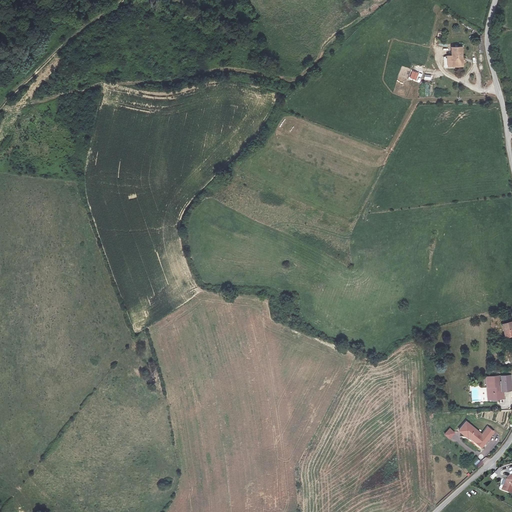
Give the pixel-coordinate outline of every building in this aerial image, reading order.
[(463,66),(461,47),(452,48),(453,57),(448,57),(449,67),(463,66)] [(505,334),(502,322),(493,324),(496,336),(505,334)] [(475,376),(476,392),(481,392),(481,399),(493,398),(492,393),(490,392),(490,388),(500,388),(500,375),(475,376)] [(455,421),(447,429),(456,437),(457,436),(458,434),(467,441),(466,441),(470,444),(474,439),(475,440),(482,432),(476,427),(470,434),(455,421)] [(467,441),(458,434),(457,436),(470,446),(475,440),(474,439),(470,444),(466,441),(467,441)] [(478,457),(473,461),(478,467),(483,463),(478,457)]
